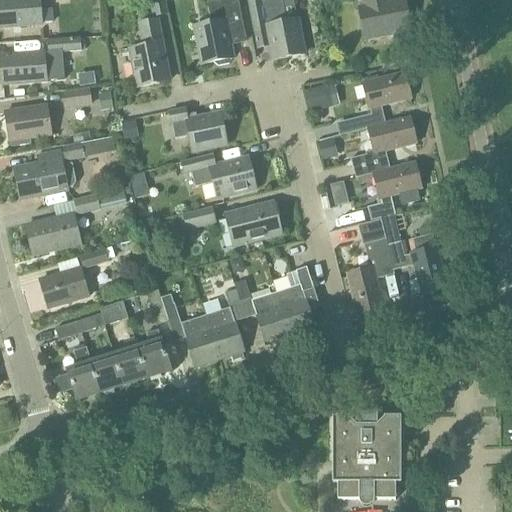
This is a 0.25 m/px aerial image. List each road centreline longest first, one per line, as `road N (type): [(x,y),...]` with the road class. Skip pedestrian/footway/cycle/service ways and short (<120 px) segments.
road 1 (residential): [(346,364),(277,99),(263,84),(189,98)]
road 2 (residential): [(51,444),(346,364)]
road 3 (residential): [(511,296),(455,0)]
road 4 (residential): [(346,364),(511,320)]
road 5 (residential): [(51,444),(0,283)]
